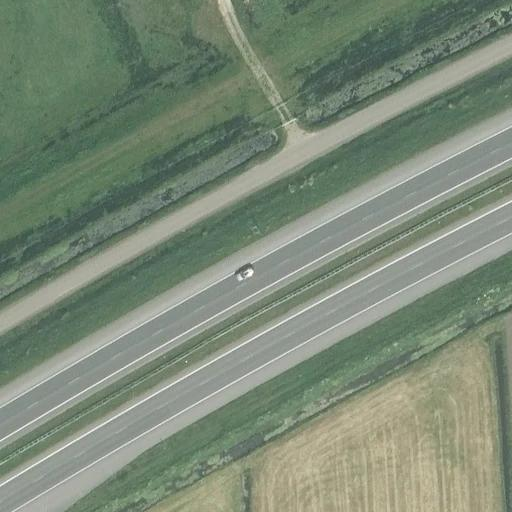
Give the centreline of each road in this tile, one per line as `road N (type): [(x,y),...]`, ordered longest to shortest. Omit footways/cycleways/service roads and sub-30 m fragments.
road 1 (unclassified): [(511,44),(192,213),(0,332)]
road 2 (motorway): [(0,504),(266,347),(511,219)]
road 3 (motorway): [(511,144),(244,285),(0,427)]
